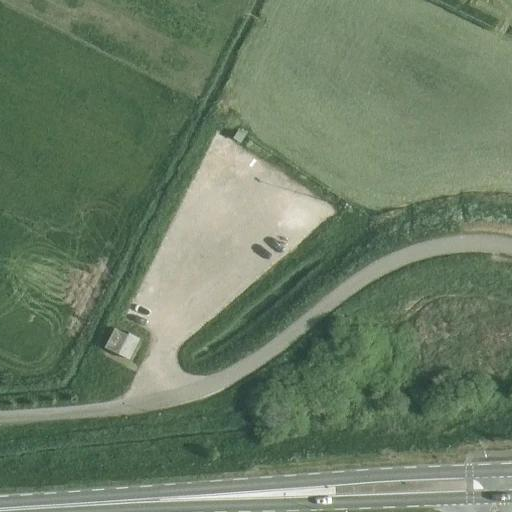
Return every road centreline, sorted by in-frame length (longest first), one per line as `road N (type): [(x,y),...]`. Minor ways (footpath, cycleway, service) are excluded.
road 1 (unclassified): [(0,416),(188,395),(249,367),(396,260),(447,246),(511,248)]
road 2 (primary): [(511,470),(0,509)]
road 3 (primary): [(0,511),(511,496)]
